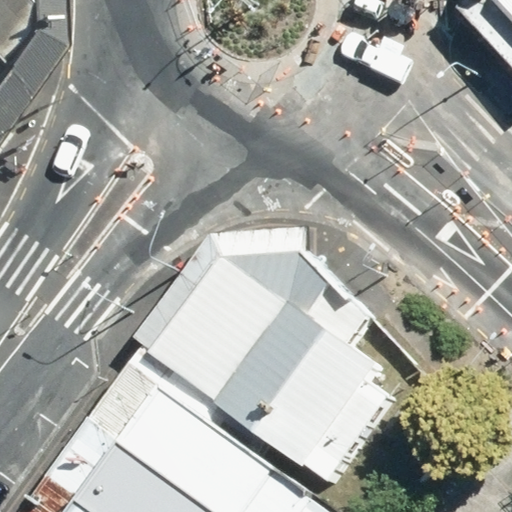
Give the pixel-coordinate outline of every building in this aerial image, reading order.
[(0,0),(0,67),(24,36),(21,0),(0,0)] [(21,0),(24,36),(0,67),(0,135),(63,48),(59,0),(21,0)] [(511,41),(511,0),(482,0),(479,9),(511,41)] [(44,511),(92,511),(146,443),(189,385),(198,376),(168,355),(245,252),(346,327),(378,298),(329,254),(329,228),(231,234),(155,338),(166,346),(44,511)] [(198,376),(189,385),(335,493),(418,380),(346,327),(245,252),(168,355),(198,376)] [(189,385),(146,443),(239,511),(320,511),(335,493),(189,385)] [(239,511),(146,443),(92,511),(239,511)]
